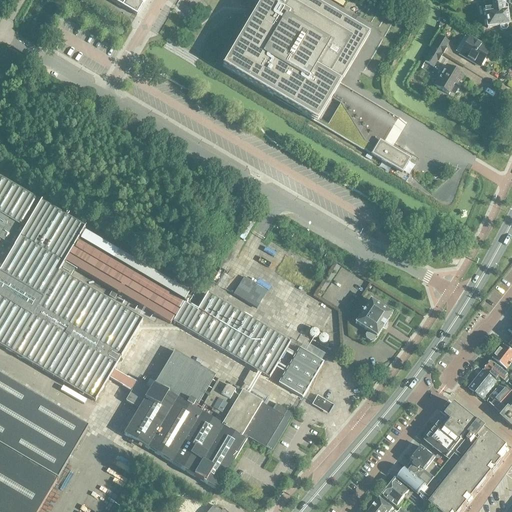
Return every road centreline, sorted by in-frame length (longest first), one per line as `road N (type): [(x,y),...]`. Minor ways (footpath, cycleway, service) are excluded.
road 1 (unclassified): [(465,296),(351,240),(106,94)]
road 2 (primary): [(465,296),(408,378),(294,511)]
road 3 (primary): [(410,390),(511,230)]
road 4 (primary): [(305,511),(410,390)]
road 5 (residential): [(346,511),(430,406)]
road 6 (unclassified): [(106,94),(0,37)]
